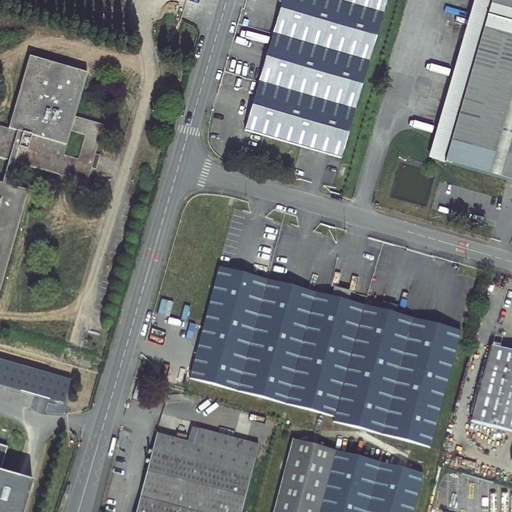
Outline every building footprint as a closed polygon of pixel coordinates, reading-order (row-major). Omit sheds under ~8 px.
[(339,160),(369,63),(383,15),(387,0),(280,0),(242,131),(339,160)] [(511,0),(474,0),(429,157),(444,162),(491,0),(511,0)] [(511,0),(491,0),(444,162),(511,181),(511,0)] [(0,157),(9,160),(2,181),(0,180),(0,295),(30,189),(11,183),(16,162),(90,183),(109,125),(78,114),(90,72),(32,55),(10,128),(0,125),(0,157)] [(187,377),(235,390),(333,416),(331,422),(427,448),(457,331),(219,265),(187,377)] [(511,352),(491,347),(471,423),(511,433),(511,459),(511,462),(511,352)] [(0,357),(0,383),(65,402),(72,378),(0,357)] [(191,447),(186,446),(183,450),(166,445),(162,452),(151,449),(134,511),(239,511),(256,450),(194,433),(191,447)] [(183,450),(186,446),(155,437),(151,449),(162,452),(166,445),(183,450)] [(0,511),(21,511),(31,481),(0,471),(0,465),(6,445),(0,443),(0,511)] [(408,511),(417,481),(374,469),(331,456),(288,445),(270,511),(408,511)]
